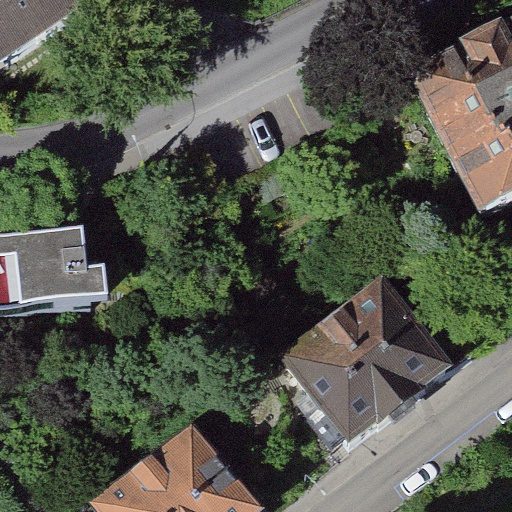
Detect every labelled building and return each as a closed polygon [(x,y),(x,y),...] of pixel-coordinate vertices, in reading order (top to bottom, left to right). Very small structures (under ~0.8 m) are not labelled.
[(0,0),(0,69),(91,17),(80,0),(0,0)] [(511,35),(396,97),(470,238),(511,215),(511,35)] [(83,258),(0,266),(0,343),(107,333),(104,301),(87,302),(83,258)] [(382,283),(284,357),(352,445),(449,371),(382,283)] [(242,511),(185,438),(90,511),(242,511)]
